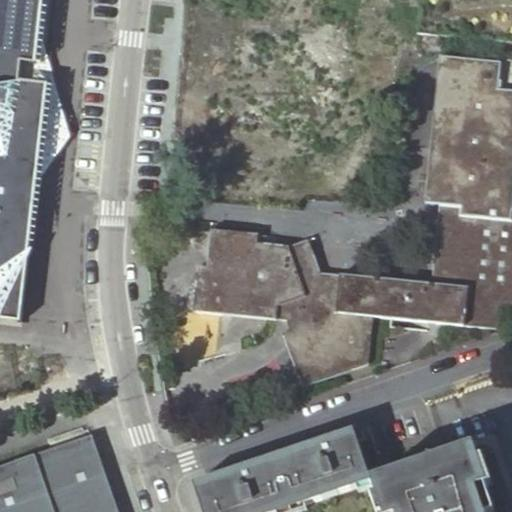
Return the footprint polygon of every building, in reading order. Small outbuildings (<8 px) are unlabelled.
[(0,0),(0,319),(20,321),(36,174),(41,174),(68,136),(42,41),(37,41),(41,0),(0,0)] [(511,0),(423,0),(421,24),(511,32),(511,0)] [(511,32),(421,24),(420,36),(511,45),(511,32)] [(497,58),(435,51),(423,195),(431,196),(423,278),(315,270),(300,237),(291,240),(256,237),(256,229),(209,224),(207,258),(194,257),(190,306),(278,314),(281,323),(274,325),(297,380),(363,358),(367,310),(495,321),(496,306),(511,307),(511,196),(509,196),(511,161),(511,85),(495,83),(497,58)] [(191,479),(201,511),(271,511),(363,480),(373,511),(476,511),(468,488),(481,483),(467,444),(466,444),(365,479),(346,426),(191,479)] [(0,511),(119,511),(95,431),(0,462),(0,511)]
